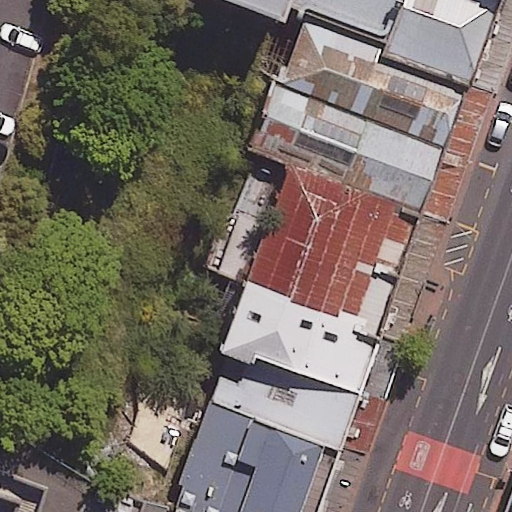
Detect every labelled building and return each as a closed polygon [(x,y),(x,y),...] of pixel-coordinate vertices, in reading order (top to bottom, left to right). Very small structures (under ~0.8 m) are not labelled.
[(330,22),(469,70),(493,0),(286,0),(284,6),(330,22)] [(313,71),(454,126),(469,70),(330,22),(311,70),(313,71)] [(322,154),(427,195),(454,126),(313,71),(311,70),(284,139),(322,154)] [(427,195),(322,154),(257,320),(363,361),(427,195)] [(255,511),(322,511),(356,424),(173,354),(150,414),(96,394),(61,483),(137,511),(211,511),(217,497),(255,511)] [(511,511),(511,463),(493,511),(511,511)]
